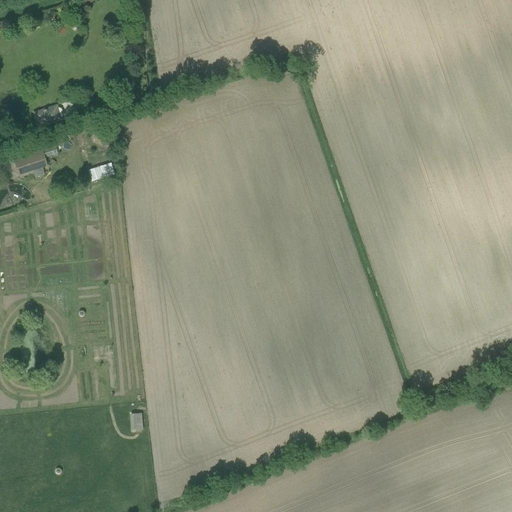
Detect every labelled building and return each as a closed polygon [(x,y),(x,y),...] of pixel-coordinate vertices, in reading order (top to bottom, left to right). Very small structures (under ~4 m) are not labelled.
[(128,91),(121,93),(123,100),(125,109),(132,107),(130,97),(128,91)] [(61,117),(63,115),(61,109),(58,108),(57,104),(32,112),(37,129),(62,121),(61,117)] [(111,142),(108,133),(98,136),(101,146),(111,142)] [(42,149),(12,158),(18,174),(47,164),(42,149)] [(129,413),(131,430),(143,429),(141,412),(129,413)]
